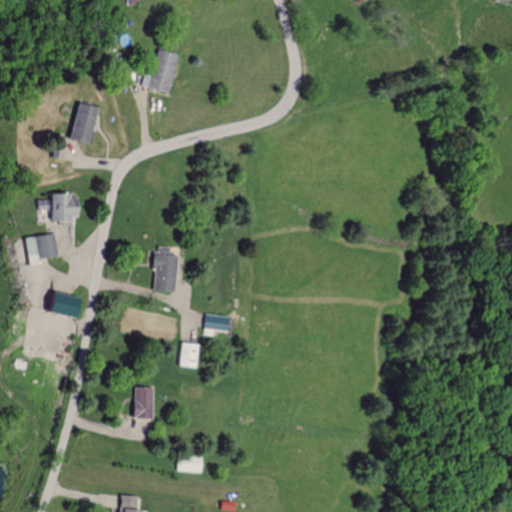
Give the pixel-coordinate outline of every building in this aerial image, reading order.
[(173,53),(153,50),(149,71),(142,70),(139,87),(166,92),(173,53)] [(90,106),(69,102),(62,140),(83,144),(90,106)] [(44,194),(45,221),(70,220),(70,193),(44,194)] [(22,265),(40,264),(40,257),(52,256),(50,234),(20,237),(22,265)] [(148,289),(169,293),(175,256),(165,254),(166,248),(152,246),(148,270),(151,270),(148,289)] [(78,299),(45,291),(40,311),(73,319),(78,299)] [(202,330),(224,331),(225,316),(202,315),(202,330)] [(195,368),(197,345),(178,343),(176,366),(195,368)] [(150,388),(131,387),(130,418),(149,418),(150,388)] [(135,511),(137,497),(118,495),(116,511),(135,511)]
